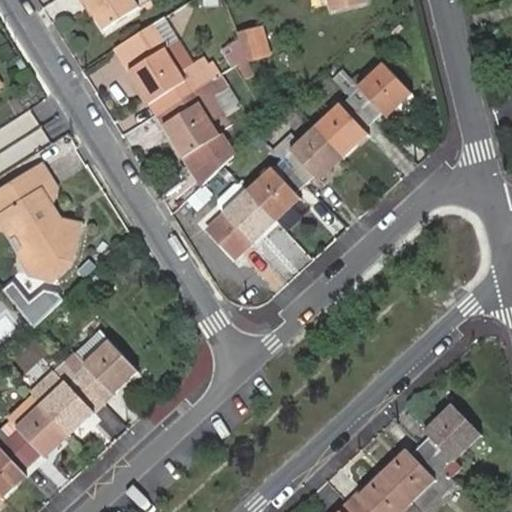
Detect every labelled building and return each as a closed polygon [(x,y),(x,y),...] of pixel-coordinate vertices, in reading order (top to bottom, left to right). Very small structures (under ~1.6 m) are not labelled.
[(100,9),(93,0),(84,0),(105,30),(109,28),(96,10),(100,9)] [(93,0),(100,9),(96,10),(109,28),(142,8),(136,0),(93,0)] [(156,26),(119,49),(158,116),(165,111),(215,79),(204,62),(184,75),(168,50),(170,48),(156,26)] [(267,27),(243,34),(251,56),(254,61),(275,55),(267,27)] [(361,85),(363,88),(387,65),(385,63),(361,85)] [(352,98),(375,121),(386,112),(387,113),(397,103),(400,105),(410,114),(421,101),(387,65),(363,88),(352,98)] [(189,157),(206,185),(227,165),(238,155),(216,120),(214,121),(203,103),(216,95),(223,91),(215,79),(165,111),(172,122),(181,136),(177,138),(189,157)] [(226,113),(216,95),(203,103),(214,121),(216,120),(226,113)] [(366,130),(375,121),(352,98),(343,106),(321,127),(346,155),(358,144),(356,142),(367,132),(366,130)] [(397,103),(387,113),(391,118),(403,108),(400,105),(397,103)] [(341,104),(318,125),(321,127),(343,106),(341,104)] [(165,111),(158,116),(164,126),(172,122),(165,111)] [(172,122),(164,126),(183,159),(189,157),(177,138),(181,136),(172,122)] [(321,127),(318,125),(293,150),(294,152),(321,127)] [(286,160),(308,184),(317,175),(318,177),(328,168),(330,170),(346,155),(321,127),(294,152),(286,160)] [(346,155),(348,157),(372,136),(367,132),(356,142),(358,144),(346,155)] [(323,182),(348,157),(346,155),(330,170),(328,168),(318,177),(323,182)] [(298,193),(308,184),(286,160),(275,170),(252,192),(278,219),(290,208),(288,205),(299,195),(298,193)] [(44,168),(20,183),(32,202),(44,194),(56,187),(44,168)] [(252,192),(275,170),(273,168),(250,189),(252,192)] [(32,202),(20,183),(0,195),(0,221),(4,219),(23,249),(29,249),(41,250),(38,266),(37,273),(54,282),(71,265),(81,227),(62,223),(44,194),(32,202)] [(250,238),(251,240),(261,231),(263,233),(278,219),(252,192),(250,189),(226,213),(228,215),(216,226),(239,248),(250,238)] [(278,219),(280,222),(304,200),(299,195),(288,205),(290,208),(278,219)] [(256,245),(280,222),(278,219),(263,233),(261,231),(251,240),(256,245)] [(29,249),(23,249),(22,258),(27,266),(38,266),(41,250),(29,249)] [(15,289),(9,294),(36,326),(66,301),(61,295),(48,293),(30,307),(15,289)] [(0,315),(0,346),(15,328),(0,315)] [(78,354),(89,365),(114,342),(112,340),(103,331),(78,354)] [(79,374),(102,398),(110,390),(111,391),(124,380),(125,382),(139,370),(114,342),(89,365),(78,354),(69,362),(79,374)] [(124,380),(111,391),(116,395),(141,372),(139,370),(125,382),(124,380)] [(92,407),(102,398),(79,374),(69,384),(45,406),(70,434),(84,420),(83,418),(94,409),(92,407)] [(67,381),(43,403),(45,406),(69,384),(67,381)] [(45,406),(43,403),(19,426),(21,428),(45,406)] [(426,431),(429,435),(440,425),(438,423),(456,406),(454,404),(426,431)] [(12,437),(34,461),(43,452),(44,454),(55,445),(56,446),(70,434),(45,406),(21,428),(12,437)] [(432,437),(424,444),(448,468),(455,461),(482,434),(456,406),(438,423),(440,425),(429,435),(432,437)] [(70,434),(73,436),(97,412),(94,409),(83,418),(84,420),(70,434)] [(48,458),(73,436),(70,434),(56,446),(55,445),(44,454),(48,458)] [(482,434),(455,461),(457,463),(485,436),(482,434)] [(25,469),(34,461),(12,437),(2,446),(0,447),(0,493),(3,497),(17,483),(15,482),(27,471),(25,469)] [(448,468),(424,444),(412,455),(410,453),(399,463),(398,462),(386,474),(413,501),(436,479),(448,468)] [(407,450),(384,472),(386,474),(398,462),(399,463),(410,453),(407,450)] [(3,497),(5,500),(30,475),(27,471),(15,482),(17,483),(3,497)] [(386,474),(384,472),(358,495),(363,499),(373,490),(371,488),(386,474)] [(358,495),(349,504),(355,511),(422,511),(423,511),(416,503),(413,501),(386,474),(371,488),(373,490),(363,499),(358,495)] [(438,482),(436,479),(413,501),(416,503),(438,482)]
